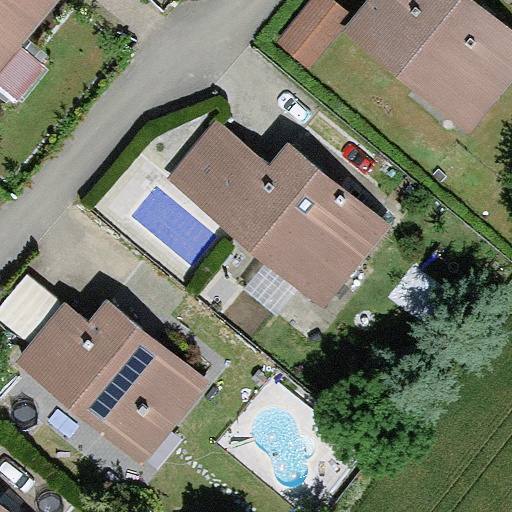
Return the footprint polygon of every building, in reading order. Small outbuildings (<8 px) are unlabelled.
[(0,0),(0,67),(6,72),(64,0),(0,0)] [(351,0),(308,0),(281,30),(310,56),(356,4),(351,0)] [(378,0),(363,19),(480,119),(511,81),(511,4),(507,0),(378,0)] [(217,101),(168,164),(342,300),(408,216),(307,137),(290,158),(217,101)] [(32,321),(58,284),(33,267),(7,304),(32,321)] [(80,295),(33,350),(159,456),(228,374),(132,292),(109,319),(80,295)] [(0,511),(43,511),(0,473),(0,511)]
